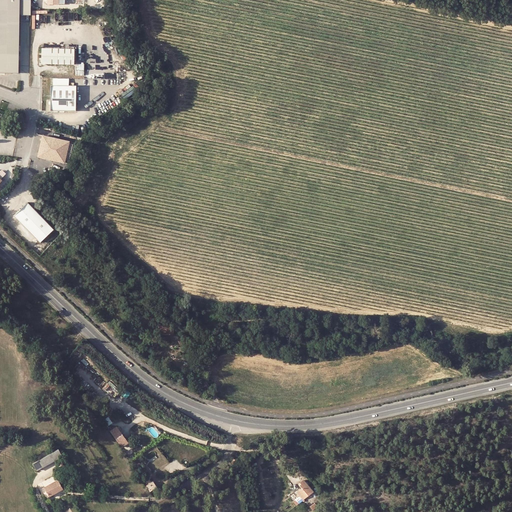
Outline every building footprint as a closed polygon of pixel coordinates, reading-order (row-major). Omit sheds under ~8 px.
[(0,0),(0,73),(18,74),(19,15),(19,9),(32,9),(32,0),(30,0),(19,0),(0,0)] [(75,49),(43,48),(43,63),(75,64),(75,62),(75,49)] [(51,85),(50,110),(76,111),(76,86),(51,85)] [(67,139),(44,134),(40,154),(60,159),(67,139)] [(53,229),(27,202),(14,215),(35,237),(38,240),(40,242),(53,229)] [(178,345),(183,342),(179,336),(174,339),(178,345)] [(117,429),(112,433),(121,447),(127,444),(117,429)] [(54,453),(58,460),(64,457),(63,456),(60,450),(54,453)] [(38,461),(42,468),(58,460),(54,453),(38,461)] [(33,465),(36,471),(42,468),(38,461),(33,465)] [(56,494),(64,490),(58,480),(40,491),(45,499),(56,494)] [(152,482),(146,486),(150,492),(156,488),(152,482)] [(311,494),(305,486),(296,493),(300,497),(303,501),(311,495),(311,494)] [(294,502),(297,505),(303,501),(300,497),(294,502)]
